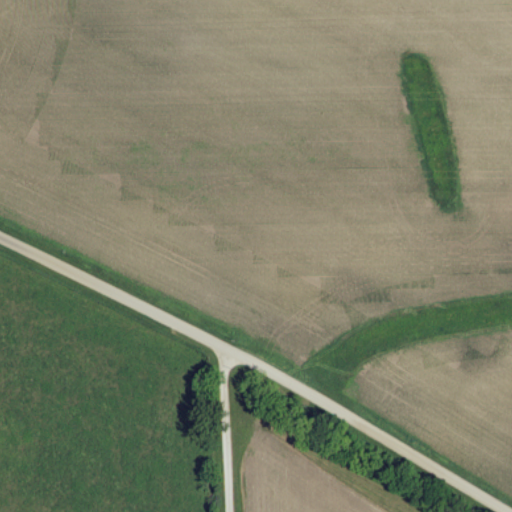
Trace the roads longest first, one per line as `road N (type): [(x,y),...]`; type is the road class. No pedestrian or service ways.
road 1 (residential): [(503,511),(226,350),(0,238)]
road 2 (residential): [(226,350),(229,511)]
